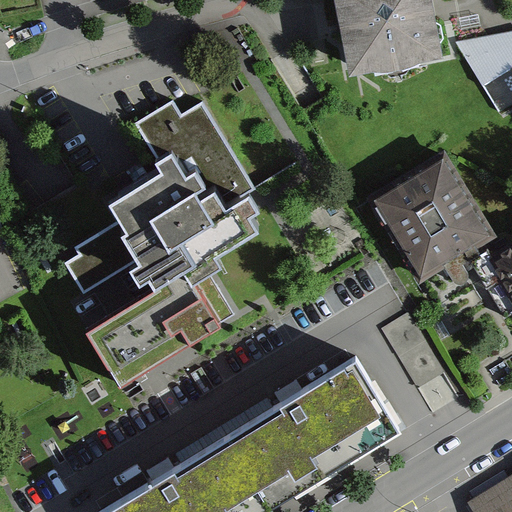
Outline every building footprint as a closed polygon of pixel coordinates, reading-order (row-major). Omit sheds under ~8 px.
[(433,0),(342,0),(358,76),(445,59),(433,0)] [(511,36),(466,49),(500,109),(511,101),(511,36)] [(182,123),(173,108),(137,129),(165,176),(110,208),(122,229),(84,252),(89,259),(72,268),(85,289),(142,256),(164,294),(97,333),(127,385),(235,321),(215,287),(245,269),(238,257),(280,232),(270,216),(279,210),(273,200),(263,206),(206,109),(182,123)] [(452,166),(381,209),(428,286),(499,242),(452,166)] [(496,260),(474,274),(508,325),(511,322),(511,264),(503,270),(496,260)] [(420,386),(445,371),(409,313),(384,329),(420,386)] [(270,511),(404,430),(360,360),(112,511),(270,511)] [(511,511),(511,490),(483,508),(485,511),(511,511)]
